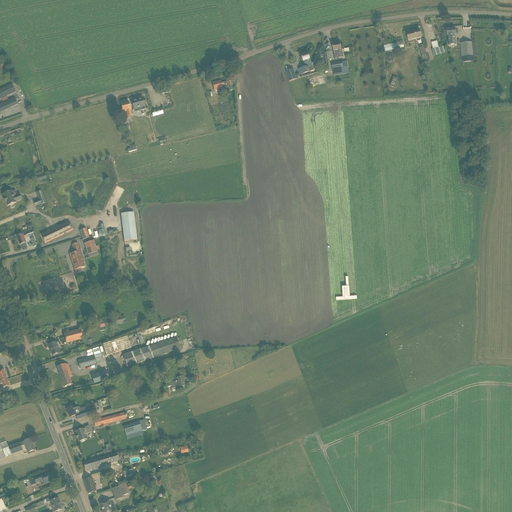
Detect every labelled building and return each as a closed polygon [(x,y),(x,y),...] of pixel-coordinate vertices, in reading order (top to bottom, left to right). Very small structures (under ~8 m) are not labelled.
[(456,29),(446,30),(447,36),(448,36),(449,46),(456,45),(455,35),(456,35),(456,29)] [(407,34),(409,41),(422,37),(420,30),(407,34)] [(384,46),(385,52),(404,48),(403,42),(384,46)] [(462,57),(476,56),(475,42),(469,43),(460,44),(462,57)] [(341,43),(332,45),(333,49),(333,51),(334,54),(336,53),(336,55),(338,55),(339,58),(343,57),(341,48),(341,43)] [(419,46),(423,60),(427,59),(424,45),(419,46)] [(432,50),(433,56),(447,52),(446,46),(432,50)] [(308,53),(301,55),(303,59),(302,59),(303,61),(305,67),(302,68),(304,74),(307,73),(310,72),(308,64),(311,63),(310,58),(308,53)] [(386,56),(386,58),(386,60),(388,62),(390,62),(392,62),(394,60),(395,58),(394,56),(392,54),(390,53),(388,54),(386,56)] [(331,64),(334,76),(349,73),(347,61),(331,64)] [(286,72),(289,82),(297,79),(293,69),(286,72)] [(218,90),(220,94),(224,93),(223,89),(228,88),(229,91),(234,90),(231,81),(222,83),(221,81),(212,83),(214,91),(218,90)] [(0,89),(0,98),(15,92),(11,84),(0,89)] [(0,104),(0,112),(18,104),(14,97),(0,104)] [(143,98),(131,101),(131,102),(130,102),(131,105),(132,105),(134,110),(140,108),(141,111),(146,109),(145,107),(143,98)] [(126,112),(128,118),(132,117),(130,111),(131,110),(128,102),(121,104),(123,112),(126,112)] [(144,117),(139,119),(142,129),(147,127),(144,117)] [(11,191),(3,194),(4,198),(4,199),(5,202),(6,202),(6,203),(7,206),(10,205),(10,206),(13,204),(16,203),(15,202),(22,199),(20,195),(18,196),(14,197),(12,192),(11,191)] [(33,202),(35,207),(41,204),(41,205),(46,203),(41,191),(36,193),(39,200),(33,202)] [(121,214),(124,241),(137,240),(133,212),(121,214)] [(41,235),(45,243),(72,230),(68,222),(41,235)] [(79,231),(82,240),(92,237),(92,236),(88,238),(85,229),(79,231)] [(21,235),(17,237),(22,250),(27,247),(24,239),(28,238),(34,235),(32,231),(23,235),(21,235)] [(94,241),(84,244),(88,255),(97,252),(94,241)] [(77,252),(70,254),(75,270),(81,268),(84,267),(83,262),(84,262),(80,249),(79,249),(77,243),(72,245),(74,250),(76,250),(77,252)] [(97,322),(98,328),(105,327),(105,328),(126,322),(124,315),(97,322)] [(80,340),(82,348),(89,346),(85,329),(64,334),(66,344),(80,340)] [(140,333),(106,346),(110,357),(144,344),(140,333)] [(176,337),(123,355),(127,367),(180,350),(176,337)] [(48,345),(52,355),(60,352),(56,342),(48,345)] [(78,361),(80,369),(96,364),(94,356),(78,361)] [(61,365),(57,367),(64,387),(69,386),(71,385),(72,384),(70,377),(65,364),(61,365)] [(91,376),(94,384),(109,379),(106,371),(91,376)] [(184,383),(193,381),(192,378),(187,379),(185,374),(182,375),(182,376),(178,377),(179,381),(167,384),(168,387),(171,386),(173,392),(175,391),(175,390),(184,387),(183,383),(184,383)] [(0,384),(1,389),(5,388),(9,386),(7,379),(3,381),(2,377),(0,377),(0,384)] [(75,415),(77,420),(96,412),(94,407),(87,409),(88,411),(79,414),(76,405),(66,409),(70,418),(75,415)] [(93,421),(95,427),(125,419),(124,413),(93,421)] [(123,426),(126,436),(147,430),(144,420),(123,426)] [(77,439),(78,442),(81,441),(81,442),(84,441),(84,440),(86,439),(85,435),(91,432),(89,426),(85,427),(85,428),(83,429),(75,432),(76,435),(75,435),(77,439)] [(20,443),(8,447),(11,454),(23,450),(22,447),(25,445),(28,452),(34,450),(30,439),(24,442),(20,443)] [(6,442),(0,444),(0,450),(2,450),(5,457),(11,454),(8,447),(6,442)] [(103,450),(104,453),(111,452),(109,444),(105,445),(106,449),(103,450)] [(83,462),(85,471),(90,470),(102,466),(103,466),(118,461),(116,454),(88,461),(83,462)] [(30,480),(29,480),(31,486),(32,486),(36,484),(35,483),(43,480),(44,483),(51,481),(49,474),(44,476),(41,477),(41,476),(34,479),(30,480)] [(83,481),(88,494),(96,491),(95,486),(92,478),(88,479),(83,481)] [(112,489),(116,500),(123,498),(123,496),(129,494),(125,483),(118,486),(118,487),(112,489)] [(50,501),(54,511),(61,509),(59,503),(60,502),(58,498),(50,501)] [(102,511),(112,511),(109,504),(110,504),(109,500),(103,502),(104,502),(99,504),(101,508),(102,508),(103,511),(102,511)]
